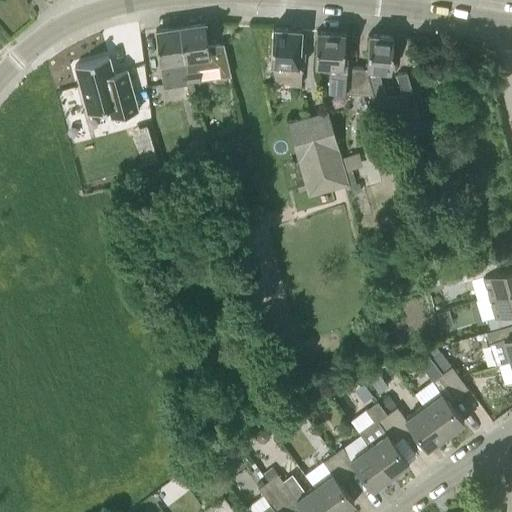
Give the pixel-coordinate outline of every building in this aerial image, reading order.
[(205,23),(181,26),(189,82),(201,80),(199,67),(219,65),(221,77),(232,76),(224,42),(221,43),(221,44),(210,46),(209,44),(208,45),(205,23)] [(189,82),(181,26),(156,30),(161,61),(165,85),(189,82)] [(273,27),(271,63),(277,84),(301,85),(302,65),(303,65),(303,51),(300,51),(301,29),(273,27)] [(317,30),(315,66),(331,67),(329,92),(373,95),(366,69),(347,68),(348,54),(343,53),(345,32),(317,30)] [(370,34),(366,68),(382,118),(397,119),(398,106),(403,107),(402,119),(405,132),(423,127),(407,72),(396,74),(402,96),(386,95),(378,69),(390,70),(393,36),(370,34)] [(100,49),(56,66),(68,117),(94,107),(97,118),(130,104),(122,66),(108,71),(107,66),(104,67),(100,49)] [(349,184),(341,157),(328,111),(288,122),(308,195),(349,184)] [(245,135),(230,139),(234,155),(249,151),(245,135)] [(191,145),(194,155),(209,150),(205,140),(191,145)] [(341,157),(349,184),(356,182),(352,168),(359,166),(355,153),(341,157)] [(353,192),(362,190),(360,182),(350,185),(353,192)] [(489,296),(511,288),(511,266),(499,270),(496,259),(471,266),(475,277),(483,275),(489,296)] [(393,274),(408,270),(405,260),(391,264),(393,274)] [(491,330),(511,323),(511,313),(511,311),(511,288),(489,296),(495,316),(487,318),(491,330)] [(372,340),(384,338),(380,320),(368,323),(372,340)] [(510,360),(511,359),(511,323),(491,330),(486,331),(496,364),(510,360)] [(442,373),(452,365),(441,351),(431,358),(442,373)] [(458,395),(442,373),(431,358),(427,353),(418,359),(442,391),(424,405),(446,435),(464,421),(449,401),(458,395)] [(468,387),(452,365),(442,373),(458,395),(468,387)] [(379,401),(385,410),(395,403),(388,394),(379,401)] [(403,435),(387,413),(378,400),(366,408),(374,419),(358,431),(369,445),(391,475),(409,462),(394,442),(403,435)] [(446,435),(424,405),(406,418),(397,406),(387,413),(403,435),(413,428),(428,448),(446,435)] [(391,475),(369,445),(351,458),(342,446),(333,453),(349,475),(358,468),(373,488),(391,475)] [(219,454),(227,465),(238,457),(230,446),(219,454)] [(349,475),(333,453),(323,460),(332,472),(314,485),(333,511),(340,511),(354,502),(340,482),(349,475)] [(262,472),(268,480),(277,474),(271,466),(262,472)] [(333,511),(314,485),(306,491),(292,473),(282,480),(277,473),(277,474),(268,480),(291,511),(298,511),(303,509),(305,511),(333,511)] [(291,511),(268,480),(259,487),(271,504),(259,511),(291,511)] [(235,511),(224,495),(205,508),(207,511),(235,511)]
